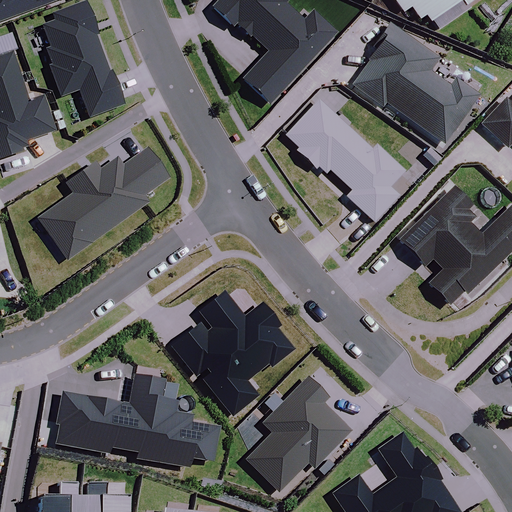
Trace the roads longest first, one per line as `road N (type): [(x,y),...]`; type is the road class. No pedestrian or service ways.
road 1 (residential): [(511,497),(466,439),(302,281),(236,200)]
road 2 (residential): [(36,343),(236,200)]
road 3 (residential): [(236,200),(176,94),(137,0)]
road 4 (residential): [(36,343),(14,511)]
